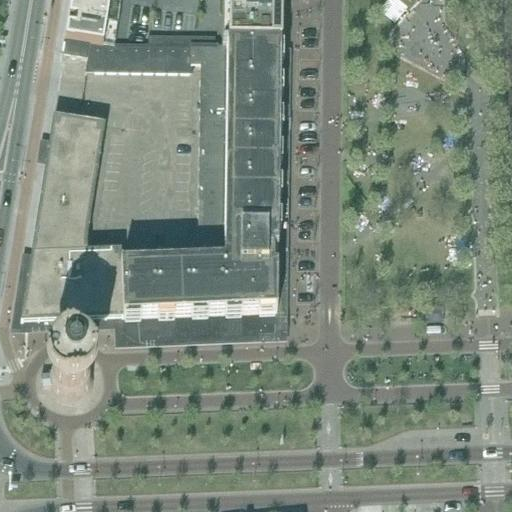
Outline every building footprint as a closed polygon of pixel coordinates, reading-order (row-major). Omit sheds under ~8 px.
[(72,0),(66,43),(65,45),(77,47),(78,47),(80,47),(89,49),(102,51),(103,49),(110,0),(72,0)] [(228,0),(228,24),(228,42),(228,52),(228,53),(280,54),(280,43),(280,25),(280,0),(228,0)] [(148,49),(147,52),(155,52),(157,52),(157,41),(148,41),(148,49)] [(157,41),(157,52),(167,52),(167,41),(157,41)] [(167,41),(167,52),(176,52),(176,41),(167,41)] [(176,41),(176,52),(180,52),(186,52),(186,41),(176,41)] [(186,41),(186,52),(195,53),(195,42),(186,41)] [(195,42),(195,53),(205,53),(205,42),(195,42)] [(205,42),(205,53),(214,53),(214,52),(215,42),(205,42)] [(65,45),(63,60),(75,62),(87,64),(89,49),(80,47),(78,47),(77,47),(65,45)] [(87,64),(85,77),(105,77),(106,52),(102,51),(89,49),(87,64)] [(106,52),(105,77),(117,77),(118,52),(106,52)] [(118,52),(117,77),(130,78),(130,52),(118,52)] [(130,52),(130,78),(142,78),(143,52),(130,52)] [(143,52),(142,78),(154,78),(155,52),(147,52),(143,52)] [(155,52),(154,78),(166,78),(167,52),(157,52),(155,52)] [(167,52),(166,78),(179,78),(180,52),(176,52),(167,52)] [(180,52),(179,78),(191,78),(191,74),(191,70),(191,53),(180,52)] [(197,254),(118,257),(122,326),(123,344),(275,338),(275,319),(276,319),(276,275),(273,275),(273,257),(277,257),(279,72),(280,54),(228,53),(214,53),(205,53),(195,53),(191,53),(191,70),(200,70),(197,254)] [(53,124),(20,330),(122,326),(118,257),(86,258),(86,246),(104,132),(53,124)] [(47,382),(40,382),(40,388),(41,394),(48,394),(51,399),(55,403),(61,407),(68,408),(73,408),(78,407),(82,405),(86,402),(89,398),(91,394),(93,391),(93,385),(93,381),(92,377),(90,373),(87,369),(83,365),(80,364),(75,362),(71,362),(66,362),(62,363),(56,366),(52,370),(50,373),(48,378),(47,382)]
